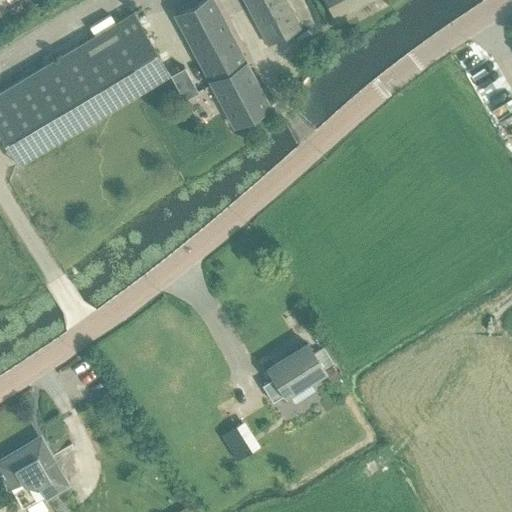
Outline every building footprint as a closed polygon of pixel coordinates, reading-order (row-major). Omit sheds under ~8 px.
[(211,0),(202,0),(173,15),(232,127),(268,108),(211,0)] [(284,0),(243,0),(267,45),(299,28),(284,0)] [(326,0),(335,17),(366,0),(326,0)] [(169,74),(133,14),(0,92),(0,138),(16,165),(169,74)] [(272,378),(261,385),(272,402),(283,396),(287,393),(294,404),(314,392),(307,381),(324,371),(323,370),(309,348),(307,345),(267,370),(272,378)] [(331,365),(323,370),(324,371),(327,375),(330,380),(337,376),(331,365)] [(241,422),(221,435),(237,460),(257,447),(241,422)] [(31,441),(0,459),(0,476),(1,478),(2,477),(20,507),(21,509),(66,482),(63,476),(77,467),(71,457),(77,454),(71,444),(51,456),(44,445),(41,447),(33,445),(31,441)]
